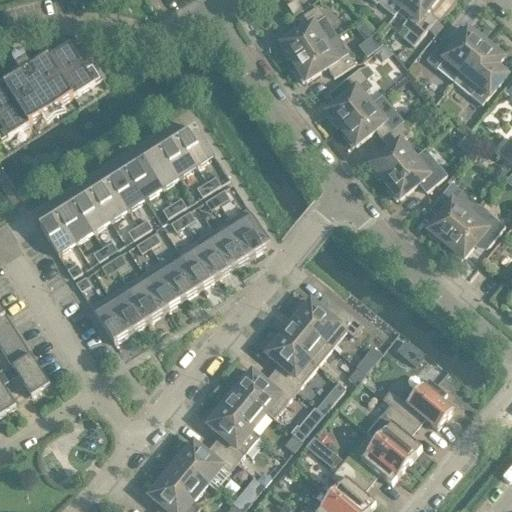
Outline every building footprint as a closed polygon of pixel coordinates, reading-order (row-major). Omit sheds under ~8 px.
[(377,4),(394,17),(398,12),(408,0),(369,0),(376,5),(377,4)] [(408,0),(398,12),(408,20),(396,34),(413,48),(435,21),(426,14),(437,0),(408,0)] [(285,7),(287,9),(290,15),(299,11),(294,2),(285,7)] [(293,64),(335,38),(323,19),(325,19),(317,7),(296,21),(302,31),(281,45),(282,46),(279,48),(287,61),(290,59),(293,64)] [(443,27),(435,21),(427,31),(435,37),(443,27)] [(426,62),(453,84),(485,45),(480,42),(483,39),(471,29),(468,32),(467,31),(451,50),(442,42),(426,62)] [(365,58),(380,46),(372,35),(356,47),(365,58)] [(348,55),(346,56),(335,38),(293,64),(296,69),(293,71),(302,84),(305,82),(305,83),(327,70),(333,80),(355,66),(348,55)] [(0,143),(1,145),(102,81),(77,41),(0,89),(0,143)] [(502,59),(504,56),(492,46),(490,49),(485,45),(453,84),(479,106),(496,87),(487,79),(503,60),(502,59)] [(15,67),(18,72),(30,65),(27,59),(27,58),(26,57),(25,56),(24,56),(24,55),(23,55),(22,55),(21,55),(20,55),(19,55),(18,55),(17,56),(16,56),(16,57),(15,57),(15,58),(14,59),(14,60),(14,61),(13,61),(13,62),(13,63),(14,64),(14,65),(14,66),(15,66),(15,67)] [(367,67),(360,73),(358,71),(338,87),(346,97),(327,113),(327,114),(325,116),(334,128),(337,126),(341,130),(370,106),(362,97),(372,88),(366,81),(373,76),(367,67)] [(375,132),(382,141),(402,125),(404,124),(382,97),(370,106),(341,130),(345,135),(342,137),(352,149),(355,147),(355,148),(375,132)] [(411,117),(404,124),(409,130),(417,124),(411,117)] [(385,184),(414,160),(400,143),(410,135),(402,125),(382,141),(390,150),(370,166),(371,167),(368,169),(378,181),(381,179),(385,184)] [(465,138),(470,132),(462,126),(457,132),(465,138)] [(215,159),(196,129),(178,141),(197,170),(215,159)] [(511,140),(510,139),(498,154),(511,166),(511,140)] [(161,151),(180,181),(197,170),(178,141),(161,151)] [(144,162),(162,192),(180,181),(161,151),(144,162)] [(414,160),(385,184),(389,188),(386,191),(396,203),(399,200),(399,201),(419,185),(427,195),(446,178),(438,168),(428,176),(414,160)] [(126,173),(145,203),(162,192),(144,162),(126,173)] [(504,175),(507,171),(505,166),(500,165),(496,169),(498,175),(504,175)] [(145,203),(126,173),(109,184),(128,214),(145,203)] [(206,185),(211,193),(221,187),(216,179),(206,185)] [(92,195),(111,225),(128,214),(109,184),(92,195)] [(211,193),(206,185),(197,191),(202,199),(211,193)] [(441,242),(446,246),(478,207),(451,185),(435,205),(444,212),(428,232),(429,233),(427,235),(439,245),(441,242)] [(229,201),(224,192),(215,198),(220,207),(229,201)] [(111,225),(92,195),(75,206),(93,236),(111,225)] [(205,204),(210,212),(220,207),(215,198),(205,204)] [(171,207),(177,215),(186,209),(181,201),(171,207)] [(57,217),(76,247),(93,236),(75,206),(57,217)] [(177,215),(171,207),(162,212),(167,221),(177,215)] [(505,229),(495,221),(478,207),(446,246),(450,250),(448,253),(460,263),(462,260),(463,261),(479,241),(489,249),(505,229)] [(229,222),(253,259),(271,248),(247,210),(229,222)] [(180,220),(185,228),(195,222),(189,214),(180,220)] [(40,228),(58,258),(76,247),(57,217),(40,228)] [(171,226),(176,234),(185,228),(180,220),(171,226)] [(137,228),(142,237),(152,231),(146,222),(137,228)] [(212,233),(236,270),(253,259),(229,222),(212,233)] [(142,237),(137,228),(128,234),(133,243),(142,237)] [(236,270),(212,233),(195,244),(200,251),(218,281),(236,270)] [(151,250),(160,244),(155,236),(146,242),(151,250)] [(136,247),(141,256),(151,250),(146,242),(136,247)] [(102,250),(108,259),(117,253),(112,244),(102,250)] [(108,259),(102,250),(93,256),(99,264),(108,259)] [(182,262),(201,292),(218,281),(200,251),(182,262)] [(116,272),(126,266),(120,257),(111,263),(116,272)] [(201,292),(182,262),(165,273),(184,303),(201,292)] [(102,269),(107,278),(116,272),(111,263),(102,269)] [(143,276),(167,314),(184,303),(165,273),(160,265),(143,276)] [(67,272),(73,281),(82,275),(77,266),(67,272)] [(126,287),(149,324),(167,314),(143,276),(126,287)] [(76,285),(81,294),(91,288),(85,279),(76,285)] [(149,324),(126,287),(108,298),(132,335),(149,324)] [(90,309),(114,347),(132,335),(108,298),(90,309)] [(296,320),(333,351),(347,334),(353,339),(363,328),(337,306),(328,316),(311,302),(296,320)] [(0,347),(18,336),(0,307),(0,347)] [(333,351),(296,320),(281,338),(318,369),(333,351)] [(0,347),(0,349),(31,399),(50,387),(18,336),(0,347)] [(284,371),(277,379),(296,395),(318,369),(281,338),(266,356),(284,371)] [(414,368),(423,357),(404,342),(396,353),(414,368)] [(373,368),(363,360),(355,370),(356,370),(365,377),(373,368)] [(365,377),(356,370),(348,381),(356,388),(365,377)] [(11,382),(4,371),(0,373),(0,383),(3,387),(11,382)] [(277,379),(269,388),(252,373),(247,379),(243,377),(235,388),(238,390),(237,391),(266,416),(274,422),(296,395),(277,379)] [(437,432),(453,413),(441,403),(447,396),(428,381),(413,398),(404,391),(398,398),(391,392),(382,402),(389,408),(390,408),(413,427),(421,418),(437,432)] [(0,418),(16,409),(3,387),(0,383),(0,418)] [(222,409),(252,433),(266,416),(237,391),(222,409)] [(318,413),(324,418),(329,411),(324,406),(318,413)] [(405,437),(413,427),(390,408),(389,408),(366,436),(375,444),(376,443),(407,468),(421,451),(405,437)] [(218,450),(237,466),(259,439),(252,433),(222,409),(207,427),(225,442),(218,450)] [(297,427),(290,435),(293,437),(301,445),(308,437),(298,428),(297,427)] [(321,434),(316,440),(326,448),(330,442),(321,434)] [(375,473),(391,487),(407,468),(376,443),(375,444),(366,436),(344,463),(367,483),(375,473)] [(292,456),(301,445),(293,437),(283,449),(292,456)] [(324,447),(315,439),(306,449),(316,457),(324,447)] [(237,466),(218,450),(211,459),(193,444),(178,462),(208,487),(222,469),(229,476),(237,466)] [(178,462),(163,479),(193,504),(208,487),(178,462)] [(370,511),(376,506),(359,492),(367,483),(344,463),(329,481),(339,488),(330,499),(345,511),(370,511)] [(261,477),(257,482),(265,489),(272,481),(266,476),(261,477)] [(186,511),(193,504),(163,479),(148,497),(165,511),(186,511)] [(262,492),(265,489),(253,480),(250,483),(262,492)] [(345,511),(330,499),(321,491),(312,502),(303,511),(345,511)]
